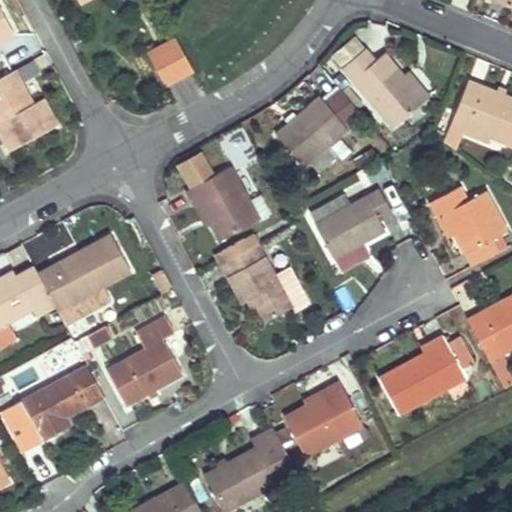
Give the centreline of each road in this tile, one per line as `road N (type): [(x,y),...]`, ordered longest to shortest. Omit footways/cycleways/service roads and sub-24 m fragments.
road 1 (residential): [(125,160),(248,94),(337,0)]
road 2 (residential): [(245,391),(125,160)]
road 3 (residential): [(35,511),(245,391)]
road 4 (residential): [(245,391),(353,332),(404,291)]
road 5 (residential): [(125,160),(39,0)]
road 6 (residential): [(0,220),(125,160)]
road 7 (residential): [(511,51),(397,0)]
